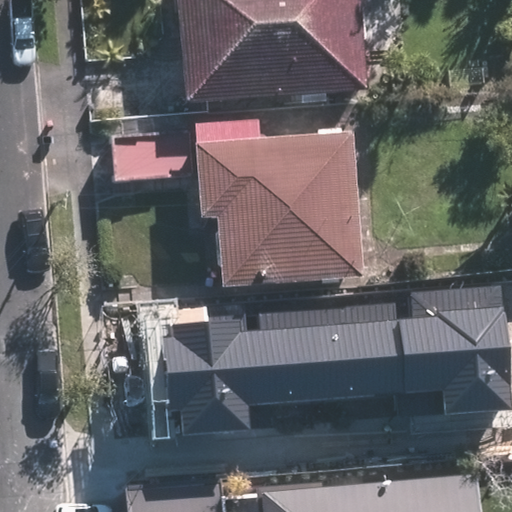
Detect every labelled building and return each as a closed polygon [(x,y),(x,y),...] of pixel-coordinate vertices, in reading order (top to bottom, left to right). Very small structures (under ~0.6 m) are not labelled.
[(354,92),(346,0),(154,0),(163,106),(354,92)] [(204,289),(348,278),(338,133),(246,140),(245,120),(177,126),(177,130),(104,135),(108,178),(177,173),(180,221),(198,220),(204,289)] [(506,247),(511,246),(511,209),(503,210),(506,247)] [(269,311),(268,304),(180,309),(180,317),(174,318),(174,323),(162,324),(166,376),(130,378),(130,383),(111,384),(116,467),(182,462),(183,475),(247,472),(246,463),(266,462),(266,469),(329,466),(328,463),(424,457),(420,386),(344,391),(340,337),(316,339),(314,309),(269,311)] [(477,511),(474,475),(241,494),(242,511),(477,511)] [(218,511),(216,483),(118,490),(120,511),(218,511)]
